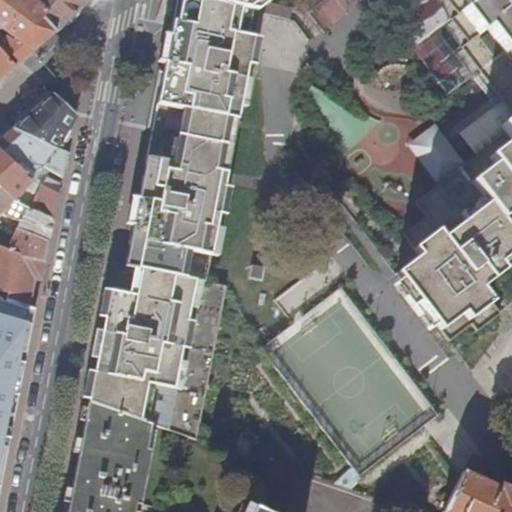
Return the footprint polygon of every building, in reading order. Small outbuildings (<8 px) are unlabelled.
[(0,0),(0,51),(14,67),(29,54),(56,32),(91,0),(0,0)] [(177,0),(169,41),(169,43),(249,58),(250,56),(260,7),(217,0),(177,0)] [(511,0),(449,0),(459,14),(453,18),(471,42),(463,47),(504,101),(460,134),(476,157),(462,168),(478,190),(444,216),(438,208),(403,233),(420,256),(398,273),(449,342),(471,325),(476,332),(500,315),(482,290),(511,267),(511,0)] [(169,43),(168,46),(178,48),(175,61),(165,59),(137,198),(148,200),(146,213),(135,211),(124,266),(116,265),(89,403),(90,403),(153,425),(197,440),(225,288),(205,283),(249,58),(169,43)] [(168,46),(165,59),(175,61),(178,48),(168,46)] [(0,78),(14,67),(0,51),(0,78)] [(58,145),(73,118),(52,97),(14,129),(66,155),(67,148),(58,145)] [(57,176),(61,179),(66,155),(14,129),(0,141),(0,152),(33,182),(42,186),(58,195),(60,185),(48,179),(52,173),(57,176)] [(20,197),(33,182),(0,152),(0,189),(13,202),(52,221),(58,195),(42,186),(34,204),(20,197)] [(19,224),(16,230),(48,244),(50,232),(52,221),(13,202),(0,189),(0,219),(2,214),(4,212),(19,224)] [(137,198),(135,211),(146,213),(148,200),(137,198)] [(15,234),(10,251),(43,266),(46,254),(48,244),(16,230),(15,234)] [(32,279),(40,281),(43,266),(10,251),(0,247),(0,300),(27,308),(32,279)] [(27,308),(0,300),(0,479),(34,311),(27,308)] [(148,451),(153,425),(90,403),(75,476),(67,511),(135,511),(137,505),(143,506),(154,452),(148,451)] [(511,511),(511,488),(501,484),(499,488),(464,472),(455,490),(443,511),(511,511)]
